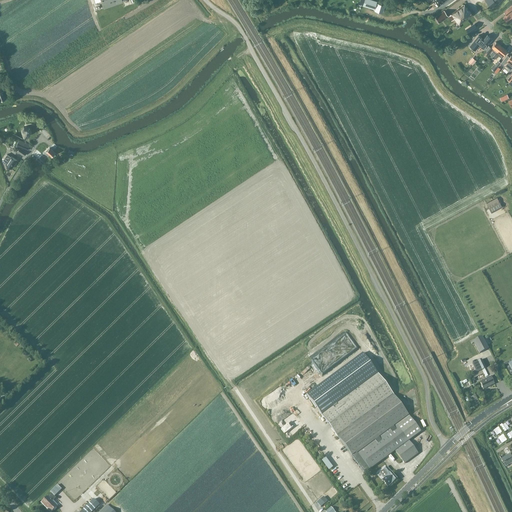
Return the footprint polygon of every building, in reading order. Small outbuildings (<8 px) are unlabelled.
[(377,1),(373,0),(364,0),(363,5),(374,9),(377,1)] [(377,3),(375,11),(382,13),(385,6),(377,3)] [(451,14),(458,25),(472,15),(464,5),(451,14)] [(511,5),(504,12),(506,15),(503,18),(508,23),(511,20),(511,5)] [(439,23),(448,16),(444,10),(435,17),(439,23)] [(474,24),(466,30),(469,34),(477,28),(474,24)] [(487,44),(492,39),(487,35),(482,41),(482,42),(476,37),(472,44),(478,48),(479,47),(482,50),(487,44)] [(497,52),(501,46),(496,42),(491,47),(494,50),(490,54),(493,57),(497,52)] [(501,58),(502,56),(507,51),(501,46),(497,52),(493,57),(496,59),(498,56),(501,58)] [(509,57),(507,55),(501,63),(500,63),(503,66),(504,68),(508,72),(510,69),(511,67),(511,55),(509,57)] [(30,135),(32,133),(31,129),(28,127),(24,127),(22,130),(23,134),(25,136),(30,135)] [(25,142),(19,140),(17,145),(28,150),(29,147),(30,144),(25,142)] [(26,152),(20,148),(17,152),(24,156),(26,152)] [(49,148),(46,151),(51,156),(55,153),(49,148)] [(11,157),(7,154),(2,161),(6,164),(6,165),(7,165),(6,166),(6,167),(7,168),(8,169),(9,169),(10,169),(10,168),(12,169),(14,165),(17,160),(11,156),(11,157)] [(70,164),(67,172),(81,177),(85,169),(70,164)] [(492,200),(486,203),(489,209),(491,213),(502,207),(498,200),(493,203),(492,200)] [(479,354),(488,349),(481,336),(470,342),(472,344),(474,343),(479,354)] [(363,353),(306,395),(322,415),(352,456),(365,473),(370,470),(395,451),(404,464),(418,454),(409,441),(421,432),(408,415),(408,416),(378,374),(363,353)] [(485,369),(483,364),(481,360),(468,366),(472,375),(485,369)] [(495,375),(493,370),(492,371),(490,367),(485,369),(472,375),(469,377),(471,383),(472,384),(474,383),(473,382),(475,381),(474,378),(483,374),(486,379),(480,382),(483,389),(494,384),(491,378),(495,375)] [(299,419),(304,416),(299,406),(294,409),(299,419)] [(497,437),(500,443),(505,441),(502,435),(497,437)] [(280,438),(274,441),(278,446),(283,443),(280,438)] [(502,463),(511,458),(508,454),(500,459),(502,463)] [(383,470),(380,473),(385,478),(382,480),(386,485),(386,486),(389,484),(388,483),(390,482),(391,484),(396,479),(391,472),(387,467),(383,470)] [(47,497),(41,503),(49,511),(51,511),(57,507),(52,502),(56,498),(51,493),(47,497)] [(94,499),(80,511),(92,511),(99,506),(94,499)]
